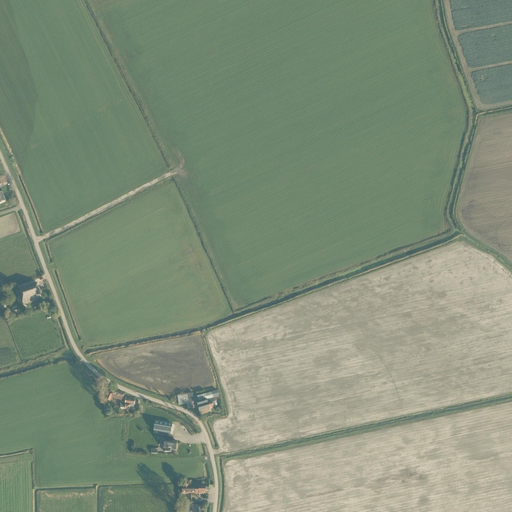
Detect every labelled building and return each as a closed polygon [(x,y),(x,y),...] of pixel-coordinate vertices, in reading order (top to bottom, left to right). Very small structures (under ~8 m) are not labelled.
[(23,304),(41,298),(37,283),(18,289),(23,304)] [(121,402),(124,394),(114,389),(112,395),(108,394),(108,393),(105,400),(110,402),(112,397),(121,402)] [(209,411),(211,411),(210,409),(216,407),(214,402),(220,401),(217,392),(205,395),(197,397),(198,402),(196,402),(200,414),(210,412),(209,411)] [(177,396),(178,400),(178,405),(187,404),(187,409),(194,408),(192,394),(177,396)] [(129,405),(130,399),(125,398),(125,403),(121,402),(120,409),(129,409),(129,405)] [(172,425),(155,422),(154,431),(170,434),(172,425)] [(162,435),(161,440),(165,440),(163,448),(166,449),(165,452),(164,452),(171,452),(170,452),(170,450),(176,451),(177,442),(169,441),(170,437),(162,435)] [(190,489),(189,489),(189,486),(183,486),(183,489),(182,489),(182,494),(190,494),(190,489)]
